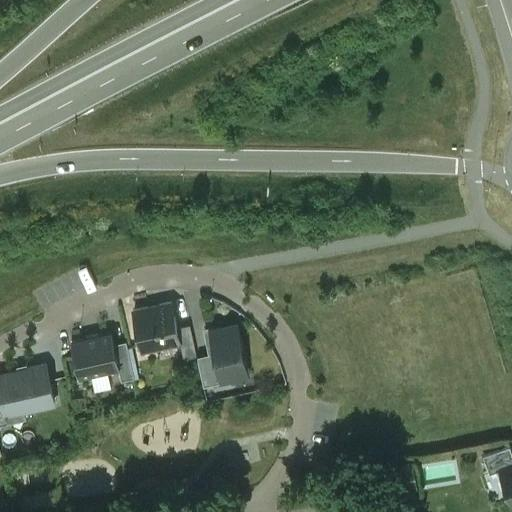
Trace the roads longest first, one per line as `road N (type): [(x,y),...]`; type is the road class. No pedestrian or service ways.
road 1 (residential): [(0,349),(140,275),(212,277),(271,323),(300,372),(300,433),(279,481),(250,511)]
road 2 (trunk): [(0,178),(122,154),(385,163),(511,181)]
road 3 (trunk): [(0,137),(273,0)]
road 4 (trunk): [(211,0),(0,109)]
